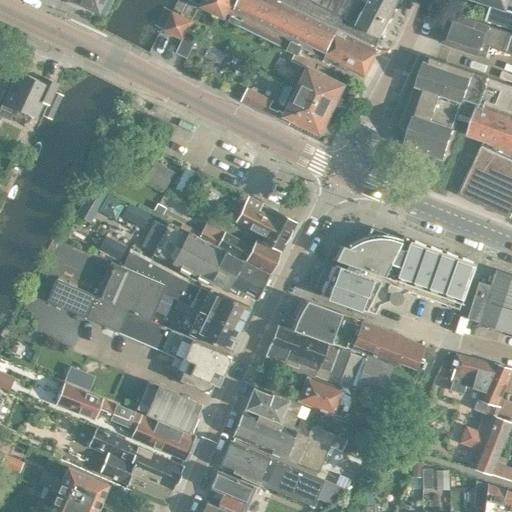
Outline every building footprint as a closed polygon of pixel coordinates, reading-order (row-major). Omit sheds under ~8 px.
[(71,0),(98,12),(103,0),(71,0)] [(327,52),(325,57),(365,77),(378,49),(338,29),(278,0),(191,0),(207,7),(206,9),(299,53),(305,41),(327,50),(326,51),(327,52)] [(280,0),(375,46),(374,47),(375,47),(384,29),(395,8),(399,0),(280,0)] [(479,0),(492,4),(487,19),(511,27),(511,10),(508,9),(510,0),(479,0)] [(163,29),(174,34),(182,16),(172,11),(163,29)] [(511,55),(511,32),(450,11),(449,12),(450,13),(444,30),(443,31),(444,31),(440,40),(439,41),(488,58),(491,48),(511,55)] [(174,34),(182,38),(183,39),(185,34),(192,21),(182,16),(174,34)] [(183,39),(182,38),(176,52),(186,57),(195,39),(185,34),(183,39)] [(298,89),(298,90),(298,91),(333,108),(345,84),(316,69),(319,64),(295,52),(291,60),(308,68),(298,89)] [(426,55),(424,60),(403,118),(409,129),(403,144),(444,158),(457,118),(470,123),(467,132),(511,148),(511,84),(445,61),(426,55)] [(35,117),(43,102),(47,104),(57,83),(44,77),(41,82),(17,70),(0,107),(0,116),(9,121),(15,108),(35,117)] [(333,108),(298,91),(298,90),(290,86),(286,87),(279,100),(281,104),(289,108),(247,88),(241,100),(275,117),(275,116),(290,124),(292,118),(321,132),(333,108)] [(511,157),(482,144),(483,143),(482,142),(470,168),(469,167),(469,168),(470,168),(459,193),(479,202),(478,204),(489,209),(490,207),(509,216),(509,217),(510,218),(511,212),(511,157)] [(151,179),(165,187),(175,171),(161,163),(151,179)] [(262,204),(247,196),(234,221),(264,236),(260,242),(275,249),(278,243),(282,246),(295,221),(277,211),(273,218),(258,210),(262,204)] [(76,214),(75,214),(90,223),(98,209),(83,200),(82,203),(76,214)] [(156,203),(152,211),(161,216),(165,208),(156,203)] [(153,252),(171,262),(225,290),(233,294),(236,288),(256,299),(268,275),(169,222),(153,252)] [(251,246),(209,224),(203,237),(269,273),(279,252),(275,249),(260,242),(255,239),(251,246)] [(359,237),(346,244),(350,246),(349,247),(341,244),(334,259),(338,260),(335,264),(334,264),(319,294),(374,314),(389,284),(458,309),(474,263),(458,257),(459,255),(458,255),(457,257),(411,240),(411,239),(410,238),(408,242),(400,238),(387,234),(373,234),(359,237)] [(199,285),(129,248),(120,265),(165,285),(161,294),(172,298),(186,304),(187,303),(237,328),(248,306),(200,283),(199,285)] [(221,363),(225,353),(151,321),(155,311),(161,294),(165,285),(120,265),(110,261),(95,295),(55,278),(46,300),(118,332),(181,359),(173,378),(208,393),(212,383),(217,385),(226,365),(221,363)] [(511,278),(494,273),(485,302),(478,323),(511,334),(511,278)] [(466,318),(478,322),(489,286),(478,282),(466,318)] [(161,294),(155,311),(165,315),(172,298),(161,294)] [(288,328),(415,369),(425,373),(435,353),(424,346),(424,345),(361,320),(356,317),(324,306),(324,307),(305,301),(301,307),(295,319),(292,327),(289,326),(288,328)] [(226,350),(237,328),(187,303),(186,304),(178,326),(188,330),(189,332),(226,350)] [(338,347),(288,329),(288,328),(282,326),(282,327),(277,325),(261,364),(267,367),(269,363),(306,377),(312,379),(314,375),(325,380),(325,381),(348,389),(350,384),(402,403),(407,388),(415,390),(423,377),(365,356),(364,359),(337,349),(338,347)] [(451,381),(448,390),(462,394),(464,385),(481,390),(477,399),(473,409),(482,412),(475,430),(464,426),(458,442),(478,449),(471,468),(491,474),(494,464),(510,422),(491,415),(495,405),(510,370),(511,369),(498,365),(493,363),(486,361),(475,359),(463,356),(455,354),(449,369),(453,371),(449,381),(451,381)] [(298,400),(338,415),(341,409),(345,411),(349,402),(360,406),(363,398),(340,389),(306,377),(305,379),(298,398),(299,398),(298,400)] [(135,408),(191,432),(192,430),(191,430),(196,418),(197,419),(198,416),(191,414),(194,402),(197,404),(197,403),(160,386),(158,391),(150,386),(153,383),(147,381),(135,408)] [(134,428),(130,436),(184,460),(195,436),(188,433),(134,411),(64,382),(56,402),(94,417),(96,412),(121,422),(119,428),(125,430),(127,425),(134,428)] [(253,387),(252,387),(252,388),(245,407),(244,408),(290,427),(299,405),(287,400),(288,399),(270,392),(269,394),(254,388),(253,387)] [(341,451),(346,440),(300,420),(295,433),(243,410),(242,412),(233,434),(232,435),(233,436),(317,472),(328,446),(341,451)] [(87,445),(107,454),(99,472),(126,483),(131,471),(172,489),(182,465),(95,427),(87,445)] [(310,473),(230,440),(224,455),(230,458),(226,467),(221,465),(221,467),(241,475),(239,479),(256,485),(257,482),(298,500),(312,506),(316,498),(329,504),(344,488),(310,473)] [(4,454),(0,463),(0,465),(18,473),(23,462),(4,454)] [(412,476),(421,476),(421,473),(421,462),(412,462),(411,476),(412,476)] [(38,482),(48,486),(57,490),(58,489),(98,506),(101,499),(100,499),(106,485),(107,484),(67,467),(61,480),(56,478),(55,475),(43,470),(38,482)] [(431,468),(421,468),(421,489),(431,489),(431,468)] [(210,487),(216,489),(214,493),(215,498),(219,499),(217,503),(238,511),(244,511),(255,486),(217,470),(210,487)] [(447,470),(435,470),(436,485),(448,484),(448,470),(447,470)] [(475,480),(473,506),(483,507),(484,498),(486,484),(475,480)] [(363,489),(366,507),(371,506),(375,506),(369,484),(363,489)] [(484,498),(511,506),(511,492),(486,484),(484,498)] [(57,490),(48,486),(43,499),(38,501),(33,511),(94,511),(97,507),(97,508),(98,506),(58,489),(57,490)] [(228,511),(206,502),(203,508),(201,511),(228,511)]
